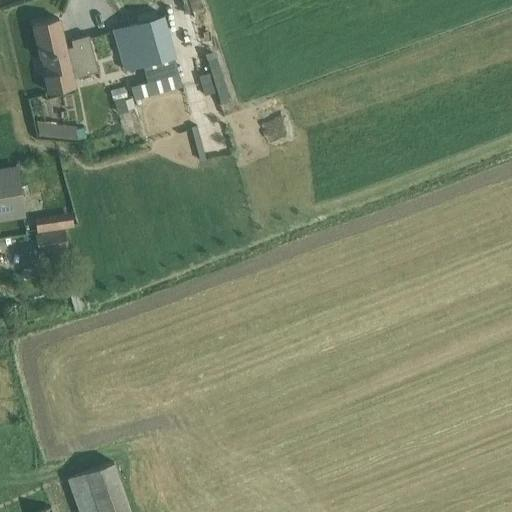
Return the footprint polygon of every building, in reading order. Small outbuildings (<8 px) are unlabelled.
[(181,86),(178,76),(172,53),(173,53),(162,13),(112,27),(123,68),(141,63),(146,82),(130,87),(134,99),(181,86)] [(32,23),(48,92),(73,86),(71,77),(97,71),(88,35),(70,39),(72,45),(65,47),(57,17),(32,23)] [(210,72),(199,75),(204,96),(215,93),(210,72)] [(124,85),(110,90),(113,99),(127,95),(124,85)] [(125,99),(114,102),(117,113),(128,110),(125,99)] [(203,153),(231,146),(222,109),(206,114),(193,117),(203,153)] [(42,127),(42,142),(79,141),(79,126),(42,127)] [(15,167),(0,169),(0,218),(23,215),(15,167)] [(88,184),(77,188),(83,207),(94,204),(88,184)] [(69,211),(33,217),(35,232),(72,226),(69,211)] [(40,251),(70,247),(66,229),(36,234),(40,251)] [(96,511),(82,472),(67,477),(79,511),(96,511)]
